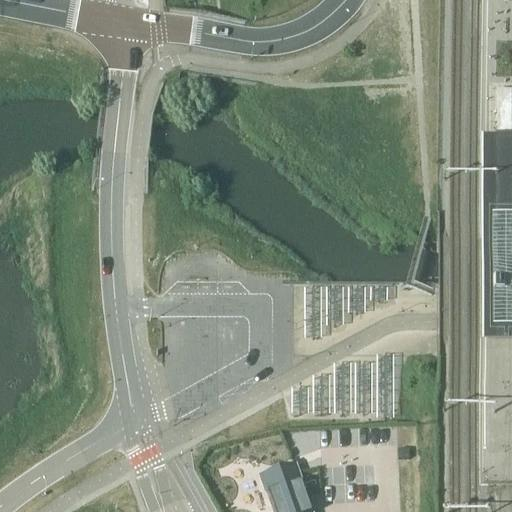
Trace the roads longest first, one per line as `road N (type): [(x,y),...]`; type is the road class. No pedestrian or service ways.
road 1 (unclassified): [(0,509),(62,460),(137,418),(113,252),(119,20)]
road 2 (unclassified): [(119,20),(271,41),(305,33),(345,0)]
